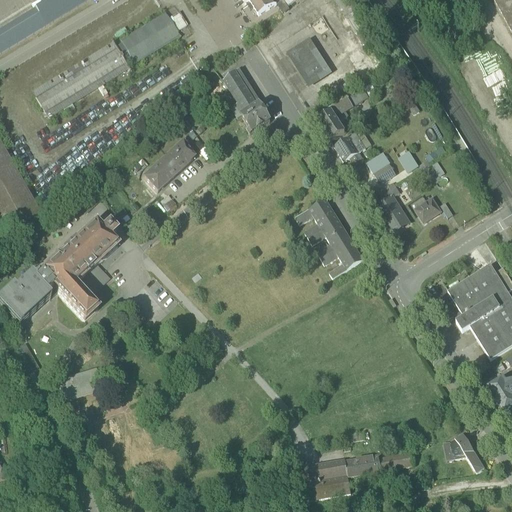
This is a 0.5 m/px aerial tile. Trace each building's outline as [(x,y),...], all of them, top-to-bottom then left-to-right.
[(51,0),(0,31),(0,55),(92,0),(51,0)] [(256,0),(250,4),(258,18),(277,6),(276,5),(282,1),(284,4),(288,0),(256,0)] [(334,0),(364,47),(375,41),(348,0),(334,0)] [(492,0),(511,35),(511,9),(507,0),(492,0)] [(165,17),(120,45),(121,47),(115,50),(112,46),(31,95),(48,121),(128,72),(126,69),(132,65),(133,66),(177,39),(178,39),(175,35),(186,28),(177,15),(167,21),(165,17)] [(287,57),(307,86),(316,80),(317,83),(322,80),(320,77),(329,71),(310,42),(287,57)] [(241,72),(235,76),(242,86),(251,101),(254,99),(260,107),(263,106),(241,72)] [(224,83),(230,94),(242,86),(235,76),(234,74),(224,83)] [(187,78),(179,85),(183,89),(191,83),(187,78)] [(239,108),(236,109),(243,119),(250,131),(247,134),(249,137),(270,124),(268,120),(267,119),(271,117),(266,109),(262,111),(260,107),(254,99),(251,101),(242,86),(230,94),(239,108)] [(371,87),(363,92),(347,101),(352,109),(368,100),(376,95),(371,87)] [(331,103),(334,107),(340,102),(338,99),(331,103)] [(317,124),(330,145),(344,136),(338,126),(344,123),(340,117),(352,109),(347,101),(328,113),(329,116),(317,124)] [(238,122),(243,119),(236,109),(232,112),(238,122)] [(348,142),(357,157),(358,156),(365,152),(355,137),(348,142)] [(334,150),(344,165),(350,162),(357,157),(348,142),(334,150)] [(0,145),(0,229),(4,237),(39,217),(6,156),(0,145)] [(182,145),(165,160),(178,175),(195,160),(182,145)] [(357,157),(350,162),(354,168),(362,163),(358,156),(357,157)] [(408,157),(398,162),(407,176),(416,170),(408,157)] [(367,166),(373,176),(387,167),(381,158),(367,166)] [(157,195),(178,175),(165,160),(143,179),(157,195)] [(394,178),(387,167),(373,176),(380,187),(394,178)] [(380,200),(384,206),(392,201),(399,197),(396,191),(380,200)] [(167,198),(160,204),(169,214),(176,208),(167,198)] [(386,226),(392,237),(403,230),(402,228),(407,225),(392,201),(384,206),(376,211),(382,221),(383,220),(386,224),(386,226)] [(313,221),(315,224),(331,213),(325,204),(309,214),(313,221)] [(415,214),(423,229),(432,223),(430,220),(439,216),(432,204),(415,214)] [(440,210),(448,222),(453,219),(445,207),(440,210)] [(338,224),(331,213),(315,224),(318,229),(321,234),(338,224)] [(296,222),(300,229),(313,221),(309,214),(296,222)] [(97,310),(87,299),(74,285),(93,268),(95,265),(117,246),(111,240),(117,235),(107,225),(101,231),(94,223),(70,245),(69,243),(62,250),(63,251),(41,272),(43,274),(35,282),(31,278),(13,294),(12,293),(0,303),(0,307),(18,327),(49,299),(46,297),(54,289),(84,322),(97,310)] [(344,234),(338,224),(321,234),(325,241),(328,244),(344,234)] [(305,238),(308,242),(321,234),(318,229),(305,238)] [(325,241),(321,234),(308,242),(312,249),(325,241)] [(350,244),(344,234),(328,244),(331,249),(334,254),(350,244)] [(357,254),(350,244),(334,254),(338,260),(341,265),(357,254)] [(318,257),(321,262),(334,254),(331,249),(318,257)] [(338,260),(334,254),(321,262),(325,268),(338,260)] [(363,265),(357,254),(341,265),(343,269),(347,275),(363,265)] [(30,265),(33,268),(42,260),(39,257),(30,265)] [(98,274),(93,268),(74,285),(87,299),(109,280),(101,272),(98,274)] [(330,277),(333,283),(347,275),(343,269),(330,277)] [(457,318),(461,324),(467,321),(493,304),(500,315),(474,331),(470,333),(490,364),(511,350),(511,304),(507,296),(496,278),(490,269),(447,296),(459,316),(457,318)] [(511,291),(502,275),(496,278),(507,296),(511,292),(511,291)] [(493,304),(467,321),(474,331),(500,315),(493,304)] [(470,333),(474,331),(467,321),(461,324),(455,328),(462,338),(470,333)] [(52,392),(49,387),(26,348),(17,354),(39,393),(42,398),(52,392)] [(495,370),(499,376),(505,372),(501,367),(495,370)] [(55,383),(62,404),(102,392),(95,371),(55,383)] [(494,405),(511,393),(511,386),(511,387),(511,389),(509,391),(503,382),(486,392),(494,405)] [(511,393),(494,405),(502,417),(511,411),(511,393)] [(350,439),(352,446),(354,445),(364,442),(363,436),(355,438),(350,439)] [(463,438),(455,443),(466,462),(477,478),(485,473),(463,438)] [(453,464),(466,462),(455,443),(450,446),(450,447),(445,449),(446,457),(452,455),(453,464)] [(378,460),(345,466),(349,485),(352,484),(352,482),(361,481),(381,477),(381,476),(413,469),(411,457),(379,463),(378,460)] [(305,472),(307,481),(309,494),(311,504),(351,497),(349,485),(345,466),(345,464),(305,472)] [(302,495),(309,494),(307,481),(300,483),(302,495)] [(349,485),(351,497),(364,494),(361,481),(352,482),(352,484),(349,485)]
